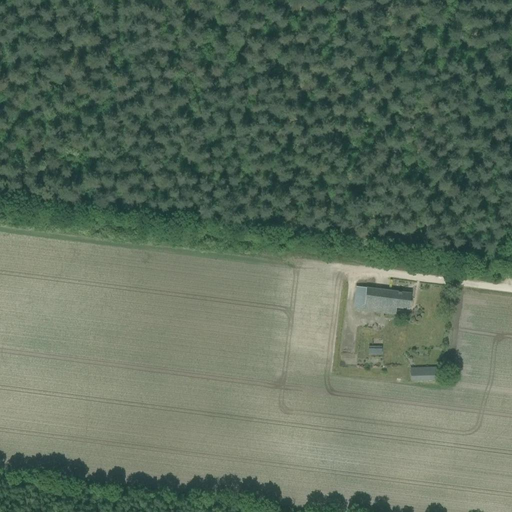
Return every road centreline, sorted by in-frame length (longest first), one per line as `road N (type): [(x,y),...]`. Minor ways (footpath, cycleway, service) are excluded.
road 1 (track): [(511,1),(319,19),(260,0)]
road 2 (track): [(511,289),(288,265)]
